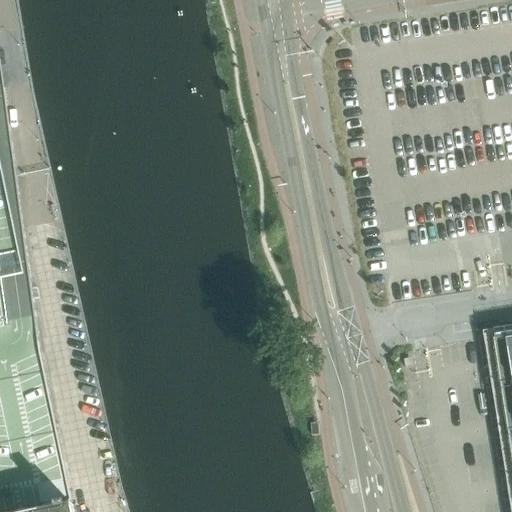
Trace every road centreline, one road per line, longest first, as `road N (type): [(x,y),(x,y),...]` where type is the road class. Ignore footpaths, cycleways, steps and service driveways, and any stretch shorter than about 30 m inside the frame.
road 1 (secondary): [(341,338),(273,0)]
road 2 (secondary): [(377,511),(341,338)]
road 3 (unclassified): [(341,338),(511,310)]
